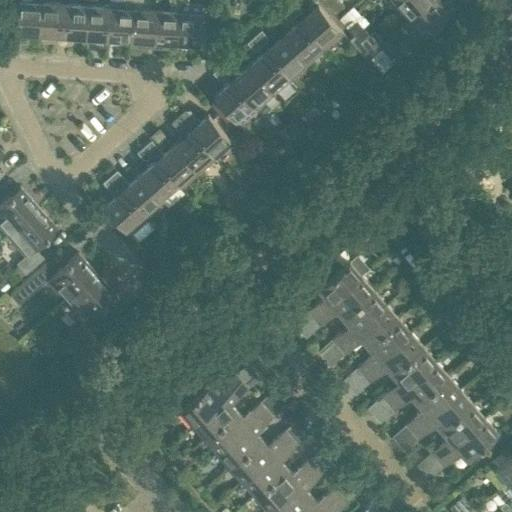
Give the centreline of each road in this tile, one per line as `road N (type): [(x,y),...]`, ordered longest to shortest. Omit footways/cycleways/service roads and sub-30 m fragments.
road 1 (tertiary): [(87,416),(511,44)]
road 2 (residential): [(0,67),(144,76),(150,103),(64,179),(47,165)]
road 3 (residential): [(423,511),(270,338)]
road 4 (residential): [(170,511),(87,416)]
